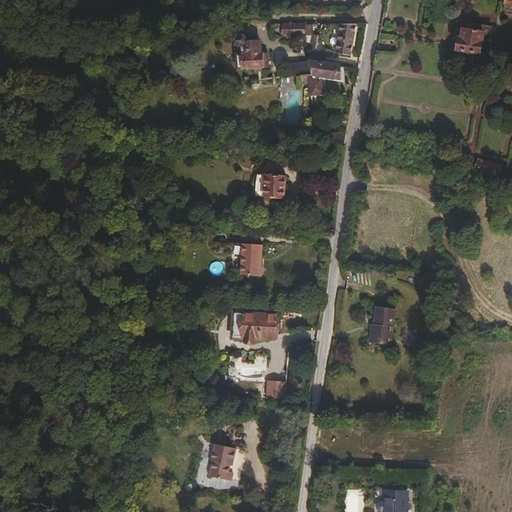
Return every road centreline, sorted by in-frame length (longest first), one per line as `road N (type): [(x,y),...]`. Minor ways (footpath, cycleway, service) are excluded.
road 1 (residential): [(374,0),(300,511)]
road 2 (unknown): [(347,183),(401,184),(432,201),(482,296),(511,317)]
